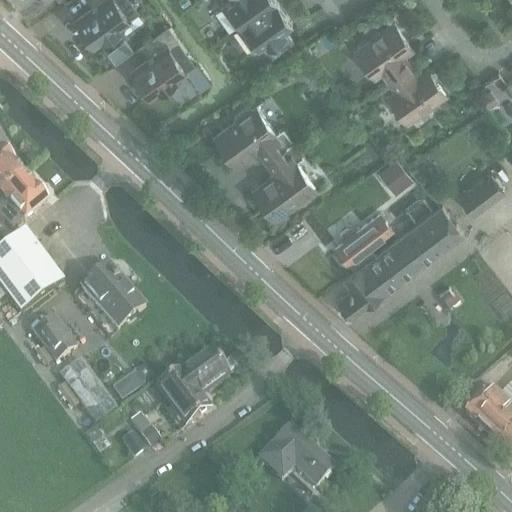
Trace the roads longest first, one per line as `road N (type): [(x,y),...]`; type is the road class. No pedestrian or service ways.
road 1 (tertiary): [(511,509),(0,35)]
road 2 (residential): [(511,49),(482,70),(429,0)]
